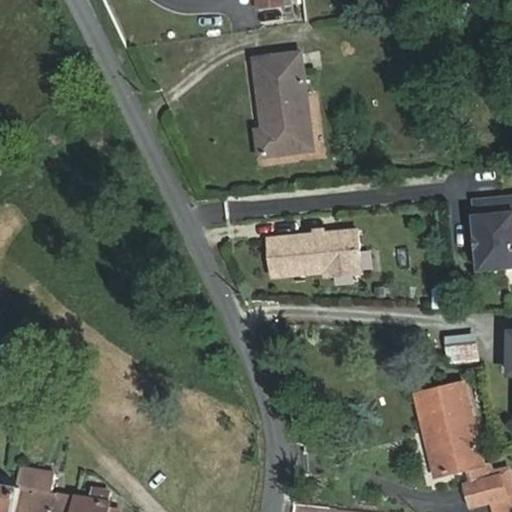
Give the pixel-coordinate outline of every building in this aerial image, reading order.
[(286,0),(258,0),(260,8),(287,5),(286,0)] [(302,54),(257,60),(267,131),(259,132),(263,157),(315,150),(302,54)] [(511,201),(475,205),(483,276),(511,273),(511,201)] [(368,230),(278,239),(282,277),(335,272),(336,277),(372,273),(368,230)] [(450,363),(482,363),(482,333),(450,333),(450,363)] [(490,464),(485,465),(466,384),(428,393),(439,439),(429,441),(437,477),(469,469),(473,485),(468,486),(472,506),(494,501),(511,497),(511,488),(509,476),(494,479),(490,464)] [(0,511),(111,511),(112,504),(110,503),(111,493),(95,491),(94,501),(53,495),(56,475),(25,471),(23,489),(0,485),(0,511)] [(511,511),(511,497),(494,501),(496,511),(511,511)]
